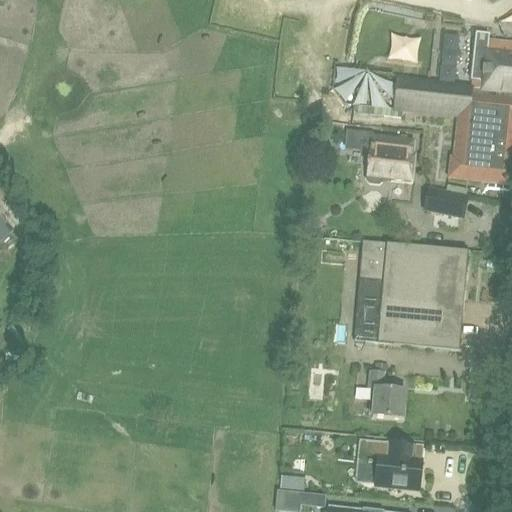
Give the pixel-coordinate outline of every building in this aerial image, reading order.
[(511,40),(489,39),(490,36),(476,35),(470,83),(472,83),(484,84),(484,90),(473,90),(474,88),(470,88),(429,85),(397,82),(397,88),(394,87),(393,93),(396,93),(395,113),(462,118),(462,120),(463,120),(461,124),(462,128),(461,130),(462,130),(460,135),(461,139),(460,139),(459,150),(460,150),(458,155),(460,159),(455,159),(454,181),(511,184),(511,40)] [(368,178),(411,182),(414,155),(412,155),(413,142),(371,138),(369,162),(367,162),(367,166),(369,166),(368,178)] [(465,217),(468,197),(429,190),(426,211),(465,217)] [(0,243),(10,236),(0,223),(0,243)] [(448,227),(448,239),(470,240),(470,228),(448,227)] [(354,344),(460,353),(468,253),(363,245),(354,344)] [(374,390),(373,406),(377,406),(376,422),(405,424),(408,393),(383,391),(385,374),(372,373),(371,390),(374,390)] [(365,443),(363,464),(377,465),(375,488),(418,493),(422,463),(412,462),(414,448),(365,443)] [(277,493),(275,511),(299,511),(300,508),(324,510),(325,498),(277,493)]
